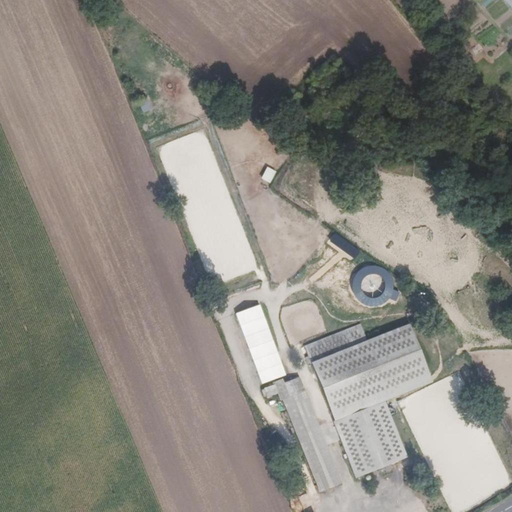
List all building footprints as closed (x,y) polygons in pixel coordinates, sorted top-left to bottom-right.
[(485,49),(479,42),(470,50),(476,57),(485,49)] [(277,172),(267,167),(261,178),(270,183),(277,172)] [(259,307),(234,316),(260,386),(285,377),(259,307)] [(385,405),(396,401),(431,387),(408,327),(367,343),(360,326),(303,348),(333,425),(385,405)] [(275,387),(260,391),(264,401),(278,396),(275,387)] [(305,393),(282,402),(318,497),(341,488),(305,393)] [(385,405),(333,425),(355,482),(407,463),(385,405)]
